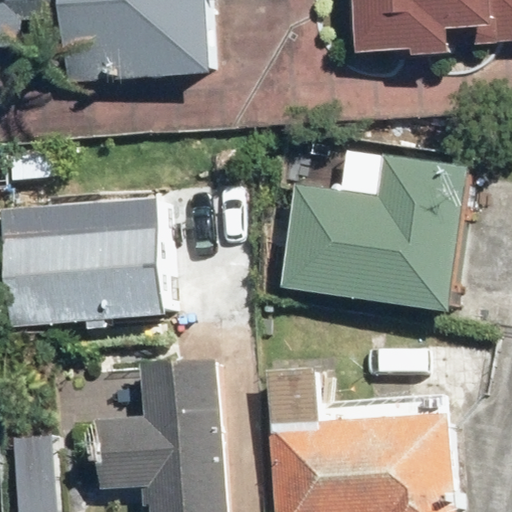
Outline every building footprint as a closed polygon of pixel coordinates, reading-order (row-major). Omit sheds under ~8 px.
[(0,0),(0,55),(29,56),(29,0),(0,0)] [(61,0),(61,83),(214,83),(213,0),(61,0)] [(511,0),(359,0),(362,65),(459,62),(459,40),(500,39),(500,46),(511,45),(511,0)] [(305,192),(288,293),(457,322),(481,179),(393,164),(386,206),(305,192)] [(17,223),(21,328),(176,323),(173,218),(17,223)] [(234,511),(226,367),(148,372),(151,422),(101,425),(106,495),(148,493),(148,511),(155,511),(156,511),(234,511)] [(464,511),(466,442),(284,438),(282,511),(464,511)]
